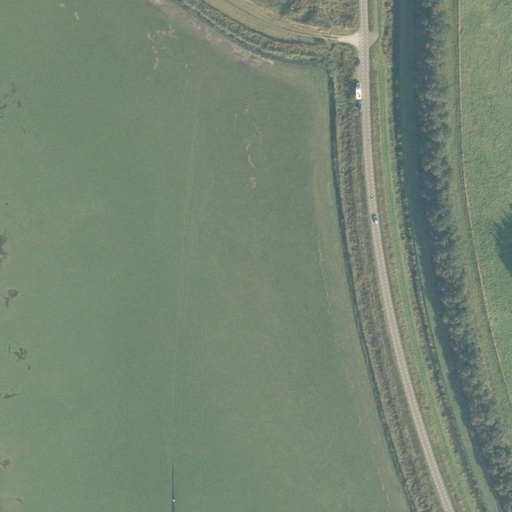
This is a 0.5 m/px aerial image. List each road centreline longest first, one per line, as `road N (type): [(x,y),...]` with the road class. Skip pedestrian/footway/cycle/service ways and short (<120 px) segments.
road 1 (track): [(408,0),(408,134),(449,378),(493,511)]
road 2 (unclassified): [(447,511),(378,262),(362,0)]
road 3 (track): [(365,58),(333,38),(277,25),(227,0)]
